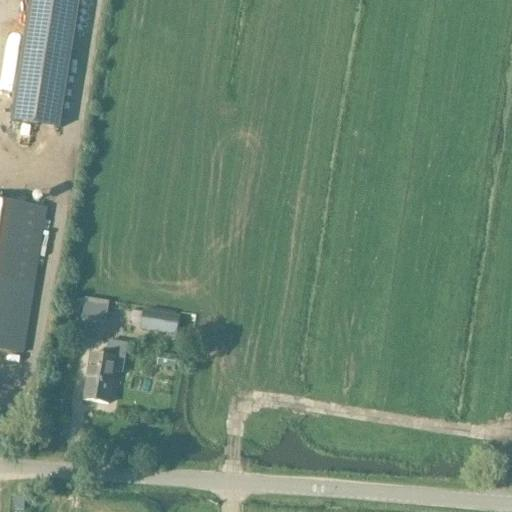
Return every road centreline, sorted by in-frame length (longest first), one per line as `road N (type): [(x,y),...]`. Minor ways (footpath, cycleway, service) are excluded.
road 1 (unclassified): [(511,505),(0,468)]
road 2 (track): [(496,503),(506,435),(262,398),(239,403),(228,486)]
